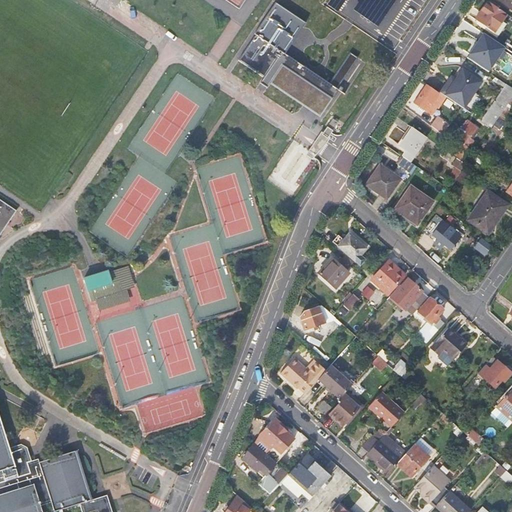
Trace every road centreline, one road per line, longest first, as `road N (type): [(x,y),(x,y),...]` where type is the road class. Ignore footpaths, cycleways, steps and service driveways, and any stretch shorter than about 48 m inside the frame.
road 1 (tertiary): [(332,184),(457,0)]
road 2 (tertiary): [(249,383),(332,184)]
road 3 (unclassified): [(249,383),(273,395),(403,511)]
road 4 (unclassified): [(473,310),(332,184)]
road 5 (tertiary): [(195,511),(249,383)]
